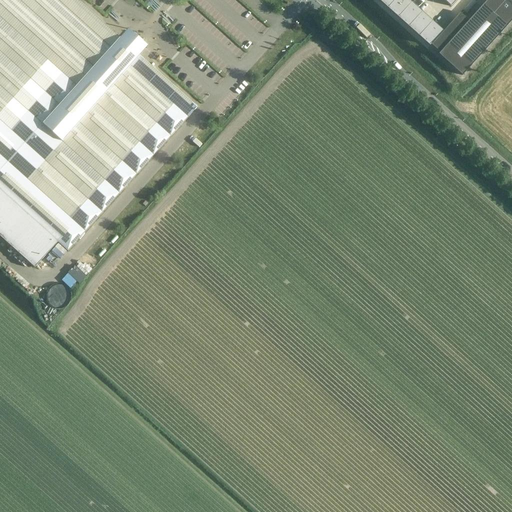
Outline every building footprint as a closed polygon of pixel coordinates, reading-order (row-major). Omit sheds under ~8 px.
[(77,0),(0,0),(0,236),(35,268),(58,242),(68,251),(197,107),(139,55),(134,51),(137,48),(142,42),(137,38),(132,34),(127,39),(124,42),(119,38),(77,0)] [(442,31),(407,0),(377,0),(429,46),(431,44),(430,44),(442,31)] [(462,75),(511,20),(511,0),(487,0),(468,21),(460,13),(431,45),(440,53),(438,54),(462,75)] [(134,51),(139,55),(141,52),(147,45),(138,37),(128,28),(122,35),(119,38),(124,42),(127,39),(132,34),(137,38),(142,42),(137,48),(134,51)] [(75,265),(62,279),(72,289),(85,274),(75,265)] [(68,290),(51,291),(51,305),(69,304),(68,290)]
